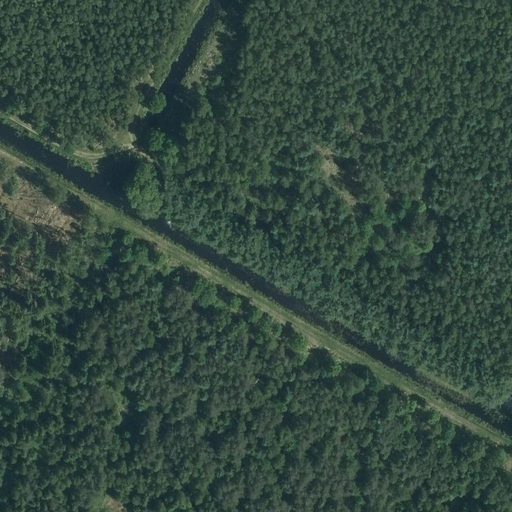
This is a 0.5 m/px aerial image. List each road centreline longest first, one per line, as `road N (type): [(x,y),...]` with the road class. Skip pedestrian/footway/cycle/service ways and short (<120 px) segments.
road 1 (track): [(509,404),(172,209),(142,151),(79,155),(0,111)]
road 2 (track): [(0,150),(511,449)]
road 3 (track): [(134,147),(138,109),(201,0)]
